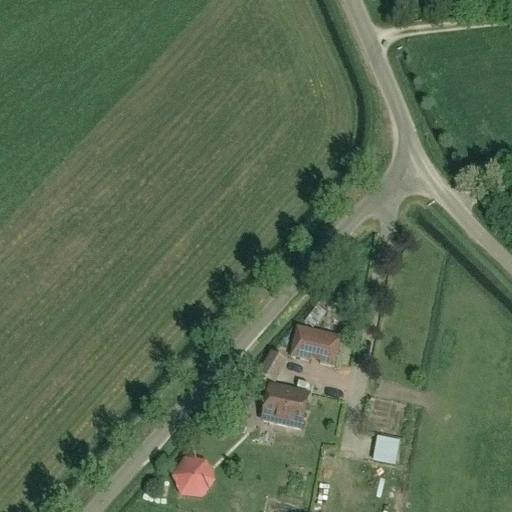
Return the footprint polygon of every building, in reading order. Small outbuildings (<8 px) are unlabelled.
[(341,339),(298,330),(291,359),(311,364),(311,361),(321,363),(320,366),(334,369),(341,339)] [(274,384),(284,367),(269,358),(259,375),(274,384)] [(301,431),(309,397),(271,388),(263,423),(301,431)] [(377,439),(375,451),(396,455),(398,443),(377,439)] [(221,493),(212,460),(176,469),(185,503),(221,493)]
